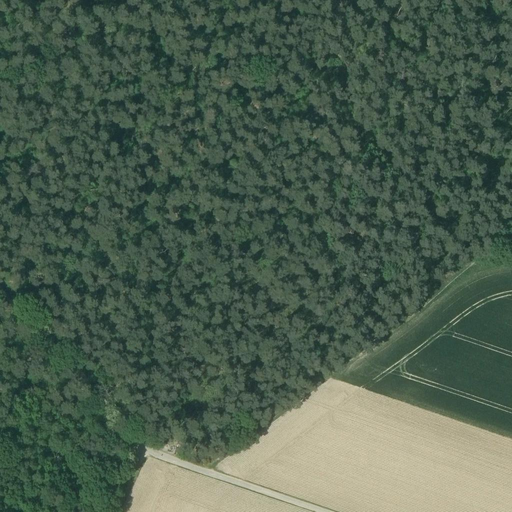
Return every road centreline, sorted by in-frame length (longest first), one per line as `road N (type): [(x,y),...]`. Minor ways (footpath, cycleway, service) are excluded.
road 1 (unknown): [(142,449),(108,393),(0,278)]
road 2 (track): [(0,289),(142,449)]
road 3 (track): [(176,0),(0,82)]
road 4 (track): [(321,511),(200,470)]
